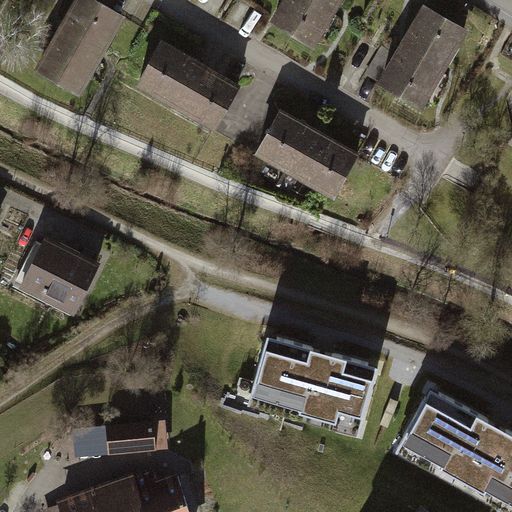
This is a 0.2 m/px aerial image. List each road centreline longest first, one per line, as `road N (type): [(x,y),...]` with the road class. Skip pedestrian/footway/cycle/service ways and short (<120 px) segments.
road 1 (track): [(511,381),(386,324),(198,264),(0,172)]
road 2 (residential): [(170,0),(438,159)]
road 3 (track): [(0,403),(173,292),(198,264)]
